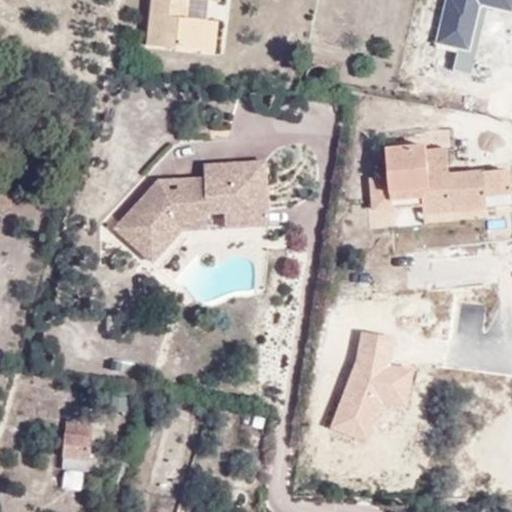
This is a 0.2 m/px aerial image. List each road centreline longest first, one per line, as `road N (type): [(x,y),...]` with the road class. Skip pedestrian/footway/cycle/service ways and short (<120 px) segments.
road 1 (residential): [(283,409),(272,499),(393,505),(393,511)]
road 2 (residential): [(511,114),(332,78)]
